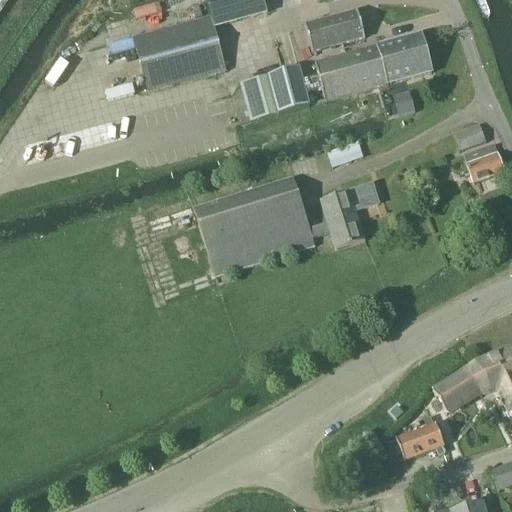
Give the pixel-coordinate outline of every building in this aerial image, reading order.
[(357,12),(305,26),(312,53),(365,39),(357,12)] [(216,36),(211,18),(133,40),(148,93),(226,72),(216,36)] [(422,35),(314,64),(318,78),(321,91),(325,104),(326,103),(433,74),(422,35)] [(268,77),(248,82),(259,121),(279,116),(310,107),(311,107),(308,95),(304,81),(300,68),(268,77)] [(318,78),(304,81),(308,95),(321,91),(318,78)] [(412,106),(405,108),(408,117),(415,115),(412,106)] [(461,153),(486,144),(480,126),(455,135),(461,153)] [(473,186),(505,175),(495,147),(463,159),(473,186)] [(336,251),(366,242),(357,212),(380,205),(374,185),(321,202),(328,224),(310,230),(294,178),(193,210),(215,280),(316,248),(314,241),(331,235),(336,251)] [(447,416),(479,396),(481,396),(482,395),(486,396),(488,396),(490,395),(492,394),(508,428),(511,426),(511,349),(476,366),(433,394),(447,416)] [(435,427),(397,441),(405,463),(443,449),(435,427)] [(368,462),(343,486),(344,490),(373,483),(368,462)] [(511,487),(511,466),(491,475),(498,494),(511,487)] [(486,511),(484,503),(455,511),(486,511)]
